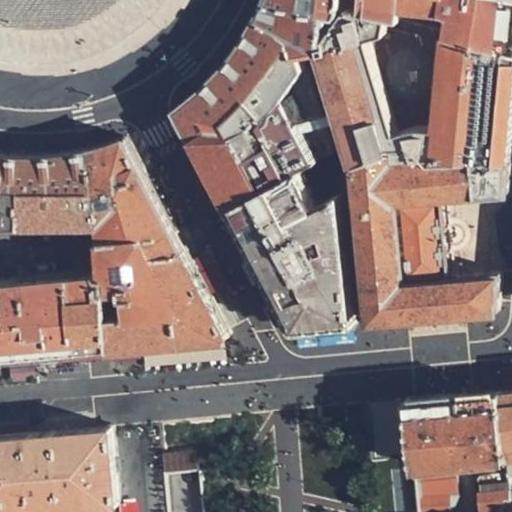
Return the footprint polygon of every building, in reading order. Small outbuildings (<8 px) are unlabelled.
[(386,9),(386,0),(271,0),(271,1),(262,18),(302,51),(324,47),(385,37),(386,9)] [(511,0),(386,0),(386,9),(459,16),(457,42),(511,46),(511,0)] [(302,51),(262,18),(258,25),(249,39),(229,64),(205,87),(180,106),(217,173),(233,204),(293,173),(273,136),(294,125),(318,99),(302,51)] [(511,191),(511,46),(457,42),(385,37),(324,47),(357,169),(359,182),(375,321),(501,309),(505,270),(456,274),(453,235),(449,197),(511,191)] [(131,140),(91,149),(99,225),(101,238),(150,234),(151,235),(158,248),(187,245),(179,230),(131,140)] [(0,226),(99,225),(91,149),(81,151),(65,153),(37,154),(17,153),(0,149),(0,226)] [(293,173),(233,204),(271,273),(301,328),(357,323),(341,195),(316,207),(297,171),(293,173)] [(105,271),(112,345),(234,333),(197,262),(187,245),(158,248),(151,235),(150,234),(101,238),(105,271)] [(0,280),(0,355),(45,351),(112,345),(105,271),(0,280)] [(510,455),(505,388),(459,392),(410,397),(414,448),(416,464),(456,461),(481,458),(510,455)] [(122,511),(116,424),(47,430),(0,434),(0,511),(122,511)] [(511,511),(511,479),(510,455),(481,458),(482,467),(500,466),(500,471),(474,474),(477,511),(511,511)] [(456,461),(416,464),(418,511),(452,511),(457,494),(459,493),(456,461)]
